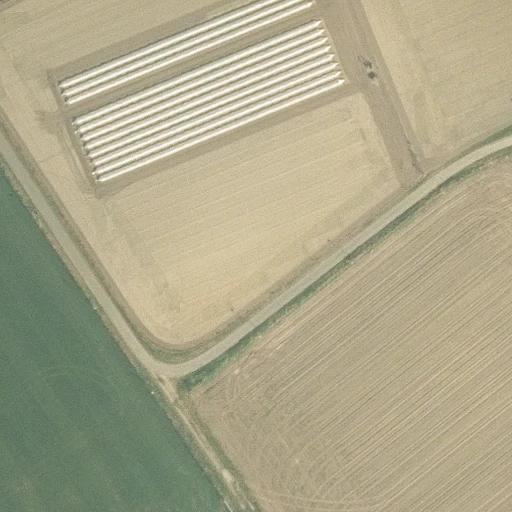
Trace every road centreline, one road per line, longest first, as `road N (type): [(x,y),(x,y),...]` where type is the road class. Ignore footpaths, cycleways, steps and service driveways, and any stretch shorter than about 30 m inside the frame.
road 1 (unclassified): [(0,142),(164,387)]
road 2 (track): [(164,387),(247,511)]
